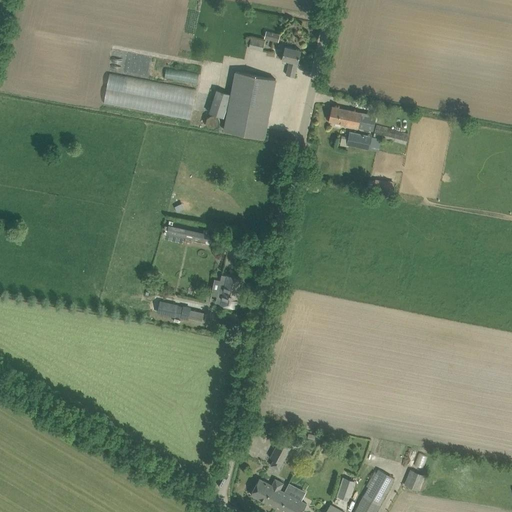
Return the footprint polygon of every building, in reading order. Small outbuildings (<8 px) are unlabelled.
[(27,3),(23,26),(73,35),(75,27),(55,23),(56,18),(55,18),(57,8),(27,3)] [(280,34),(266,31),(264,38),(278,42),(280,34)] [(262,50),(265,40),(252,37),(249,47),(262,50)] [(301,50),(291,48),(285,47),(282,60),(289,61),(286,75),(294,77),(297,63),(298,63),(301,50)] [(166,79),(199,83),(200,72),(167,68),(166,79)] [(275,79),(266,77),(235,71),(230,93),(216,89),(209,113),(223,117),(229,102),(224,130),(264,138),(275,79)] [(109,73),(104,103),(192,118),(195,105),(198,88),(109,73)] [(376,115),(342,108),(333,106),(330,121),(373,130),(376,115)] [(394,130),(394,128),(376,124),(373,136),(350,131),(348,138),(342,137),(341,143),(380,152),(383,139),(406,144),(409,133),(394,130)] [(367,189),(373,190),(373,191),(392,195),(394,181),(386,179),(386,180),(375,178),(375,180),(369,179),(367,189)] [(209,245),(210,244),(212,235),(169,225),(166,235),(209,245)] [(243,278),(227,275),(226,276),(222,275),(216,302),(220,303),(220,304),(236,308),(243,278)] [(178,305),(160,302),(158,312),(175,316),(178,305)] [(190,308),(183,307),(181,317),(188,319),(188,318),(202,321),(204,312),(190,309),(190,308)] [(291,448),(279,441),(270,457),(273,459),(270,466),(279,470),(282,464),(291,448)] [(375,511),(394,478),(379,469),(354,511),(375,511)] [(410,469),(404,484),(418,490),(424,475),(410,469)] [(349,499),(355,480),(345,477),(339,496),(349,499)] [(280,489),(283,483),(275,479),(272,485),(259,478),(251,494),(274,506),(283,491),(280,489)] [(284,511),(302,511),(303,511),(307,504),(283,491),(274,506),(284,511)]
